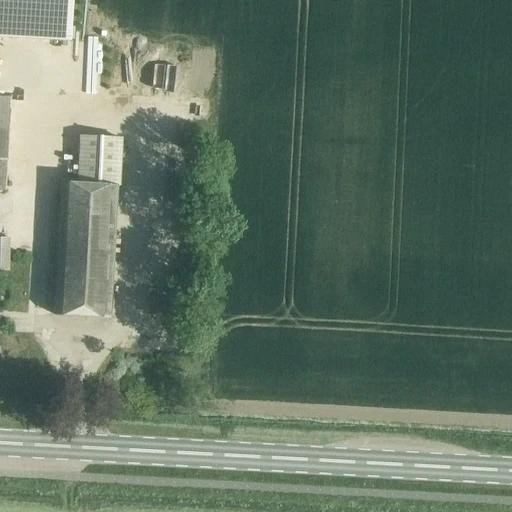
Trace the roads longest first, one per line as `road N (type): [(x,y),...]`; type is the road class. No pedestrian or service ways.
road 1 (unknown): [(89,331),(54,329),(39,309),(51,110),(100,106),(138,115),(146,128),(139,315),(119,331)]
road 2 (primary): [(0,442),(511,469)]
